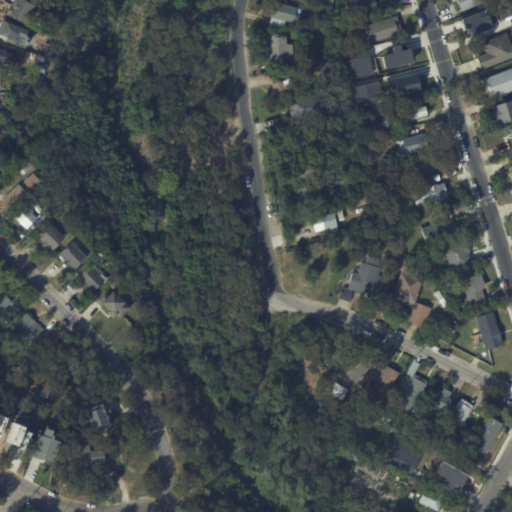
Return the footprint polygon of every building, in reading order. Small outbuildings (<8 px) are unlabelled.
[(20,0),(33,7),(23,25),(5,15),(13,0),(20,0)] [(346,0),(347,10),(379,9),(378,0),(346,0)] [(489,0),(484,2),(460,11),(456,1),(455,1),(454,0),(489,0)] [(295,8),(294,13),(297,14),(296,19),(292,19),(291,23),(281,21),(279,27),(276,26),(276,27),(266,24),(273,1),(295,7),(295,8)] [(482,34),(470,38),(465,22),(491,12),(497,28),(482,34)] [(396,17),(401,32),(368,42),(363,25),(396,15),(396,17)] [(26,34),(25,37),(28,38),(25,46),(23,45),(22,48),(6,42),(8,38),(0,34),(0,28),(3,21),(27,31),(26,34)] [(507,38),(510,46),(511,45),(511,56),(480,69),(475,57),(486,52),(486,51),(484,52),(482,47),(484,47),(482,42),(505,33),(507,38)] [(264,52),(264,47),(267,47),(267,34),(277,34),(277,36),(285,36),(285,44),(291,44),(292,59),(266,59),(266,54),(264,54),(264,52)] [(411,46),(412,49),(409,50),(410,54),(406,55),(406,56),(392,60),(387,45),(406,39),(407,43),(411,43),(411,46)] [(0,63),(9,65),(12,50),(0,47),(0,63)] [(511,89),(485,100),(478,80),(511,67),(511,89)] [(394,96),(419,89),(415,72),(389,78),(394,96)] [(272,92),(270,83),(286,80),(285,78),(288,78),(288,79),(290,79),(294,95),(273,99),(272,92)] [(352,80),(354,105),(377,104),(376,78),(352,80)] [(58,99),(42,100),(41,92),(63,91),(64,98),(58,99)] [(288,114),(287,108),(288,108),(286,100),(317,92),(324,116),(291,125),(288,114)] [(511,119),(493,125),(487,107),(511,99),(511,119)] [(426,112),(427,116),(419,119),(420,123),(415,125),(416,127),(408,130),(408,128),(406,129),(404,122),(383,128),(381,119),(425,107),(426,112)] [(290,138),(288,132),(298,129),(299,135),(290,138)] [(303,152),(283,157),(279,141),(308,134),(310,142),(301,144),(303,152)] [(423,136),(427,149),(404,155),(400,139),(418,134),(418,136),(423,135),(423,136)] [(508,146),(510,152),(498,156),(496,149),(507,145),(508,146)] [(438,168),(438,169),(403,178),(401,170),(410,168),(408,159),(434,153),(438,168)] [(286,184),(282,169),(273,172),(271,166),(301,158),(302,164),(309,162),(313,177),(286,184)] [(29,181),(33,185),(28,189),(24,185),(29,181)] [(444,185),(449,205),(431,210),(428,201),(414,205),(410,191),(426,187),(426,186),(435,183),(436,185),(443,183),(444,185)] [(2,199),(1,198),(18,184),(27,195),(10,209),(7,206),(5,207),(2,204),(4,202),(2,199)] [(288,196),(287,192),(305,187),(307,193),(314,191),(318,207),(293,213),(288,196)] [(30,212),(35,218),(24,228),(21,224),(19,225),(16,223),(18,221),(14,217),(26,207),(30,212)] [(450,211),(457,235),(425,245),(420,228),(433,224),(430,215),(450,209),(450,211)] [(333,213),(337,230),(330,232),(329,228),(323,229),(320,216),(333,212),(333,213)] [(50,223),(63,238),(50,251),(46,246),(43,249),(38,244),(39,244),(32,236),(48,222),(50,223)] [(480,250),(483,261),(471,264),(471,266),(450,272),(443,246),(465,240),(469,253),(480,250)] [(86,257),(73,269),(69,265),(66,267),(62,262),(64,260),(58,253),(71,241),(86,257)] [(380,268),(376,279),(383,281),(378,296),(362,291),(362,293),(353,290),(349,303),(338,299),(342,287),(346,288),(351,271),(356,273),(360,262),(364,263),(366,257),(367,258),(368,255),(382,260),(380,268)] [(402,262),(405,257),(413,262),(409,267),(402,262)] [(88,265),(98,275),(99,274),(104,280),(90,293),(86,289),(84,291),(77,284),(79,282),(75,278),(88,265)] [(422,278),(413,304),(412,304),(411,307),(394,301),(394,298),(391,297),(399,272),(400,272),(401,270),(405,271),(406,269),(422,274),(421,278),(422,278)] [(483,283),(484,288),(481,289),(486,303),(469,308),(460,278),(480,272),(483,283)] [(118,298),(122,302),(123,301),(129,307),(119,317),(115,314),(111,318),(105,311),(106,310),(101,304),(100,305),(94,299),(105,289),(108,293),(111,290),(118,298)] [(10,300),(12,302),(0,312),(0,296),(4,293),(10,300)] [(482,343),(475,317),(492,312),(501,345),(485,350),(482,343)] [(40,328),(47,333),(34,348),(24,339),(20,343),(8,333),(25,313),(36,323),(35,323),(40,328)] [(350,349),(365,358),(367,356),(372,359),(359,385),(346,378),(349,373),(339,367),(348,349),(350,349)] [(385,351),(393,356),(387,367),(398,373),(385,397),(379,393),(376,398),(363,390),(367,383),(372,386),(375,381),(370,379),(379,362),(378,362),(384,350),(385,351)] [(414,362),(419,364),(413,374),(427,382),(424,387),(426,388),(422,394),(421,393),(410,412),(397,405),(404,393),(397,389),(413,361),(414,362)] [(333,383),(345,389),(339,400),(327,393),(333,383)] [(450,392),(437,420),(422,412),(434,388),(441,392),(442,388),(450,392)] [(467,403),(472,406),(460,426),(447,418),(458,402),(460,399),(467,403)] [(85,409),(92,431),(112,425),(107,411),(105,411),(103,403),(85,409)] [(510,428),(506,435),(498,431),(487,452),(471,444),(487,416),(510,428)] [(6,442),(25,448),(29,434),(10,428),(6,442)] [(33,453),(40,430),(56,435),(50,458),(33,453)] [(388,461),(410,473),(422,452),(400,440),(388,461)] [(379,466),(373,477),(337,457),(345,443),(381,463),(379,466)] [(88,451),(89,452),(101,451),(102,466),(75,468),(73,447),(88,446),(88,451)] [(461,468),(451,486),(436,477),(445,460),(461,468)] [(395,480),(386,476),(390,468),(410,478),(407,486),(395,480)] [(441,504),(437,511),(417,503),(424,488),(444,498),(441,504)]
